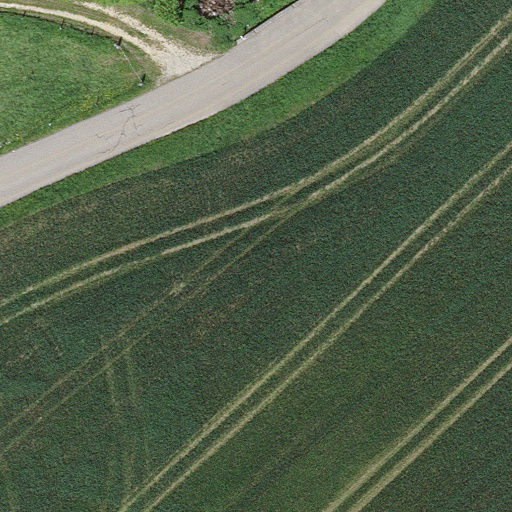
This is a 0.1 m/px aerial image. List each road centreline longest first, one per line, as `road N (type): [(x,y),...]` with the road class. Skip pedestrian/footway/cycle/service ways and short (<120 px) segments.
road 1 (unclassified): [(348,0),(257,68),(0,182)]
road 2 (track): [(203,96),(158,51),(103,21),(0,2)]
